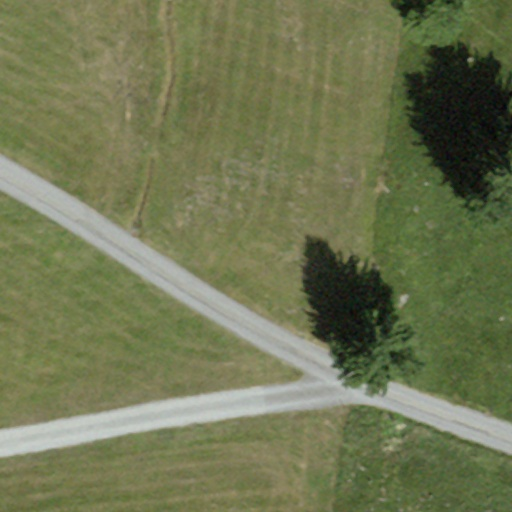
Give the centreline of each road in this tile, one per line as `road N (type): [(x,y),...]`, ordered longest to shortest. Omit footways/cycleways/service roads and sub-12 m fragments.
road 1 (unclassified): [(511,440),(361,389),(0,163)]
road 2 (track): [(0,452),(361,389)]
